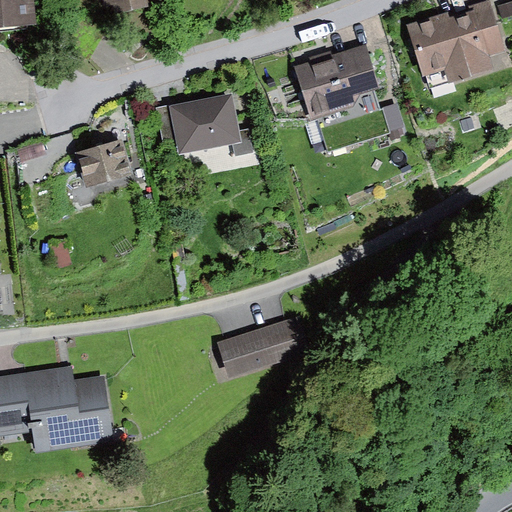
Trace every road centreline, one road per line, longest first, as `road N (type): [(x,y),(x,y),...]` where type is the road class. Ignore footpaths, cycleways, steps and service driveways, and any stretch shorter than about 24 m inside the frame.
road 1 (residential): [(511,170),(293,280),(0,342)]
road 2 (residential): [(380,0),(58,106)]
